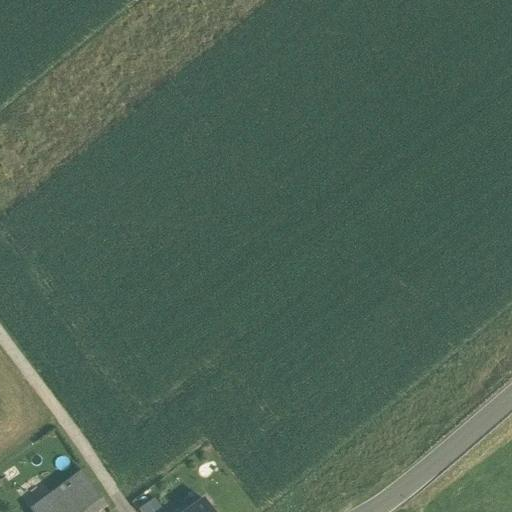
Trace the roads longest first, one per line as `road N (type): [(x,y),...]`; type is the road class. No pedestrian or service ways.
road 1 (residential): [(511,389),(411,483),(366,511)]
road 2 (track): [(74,443),(0,330)]
